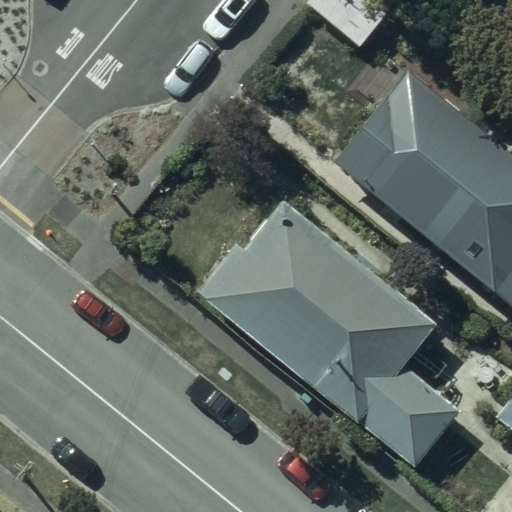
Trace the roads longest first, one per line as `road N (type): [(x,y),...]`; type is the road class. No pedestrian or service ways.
road 1 (tertiary): [(0,318),(239,511)]
road 2 (residential): [(0,164),(132,0)]
